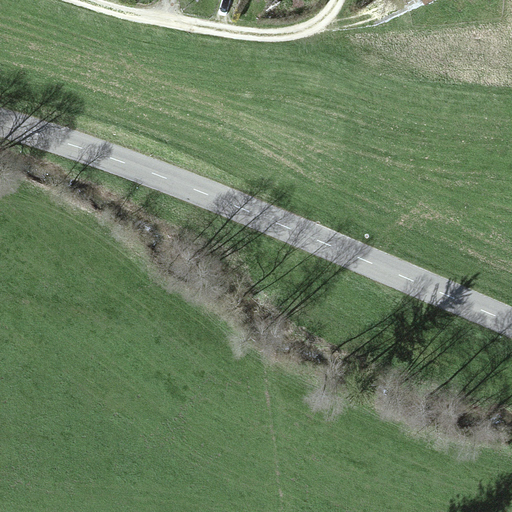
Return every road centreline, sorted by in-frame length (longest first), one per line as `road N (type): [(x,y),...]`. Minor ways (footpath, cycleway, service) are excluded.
road 1 (tertiary): [(0,125),(210,195),(511,321)]
road 2 (track): [(405,5),(316,32),(213,34),(158,21)]
